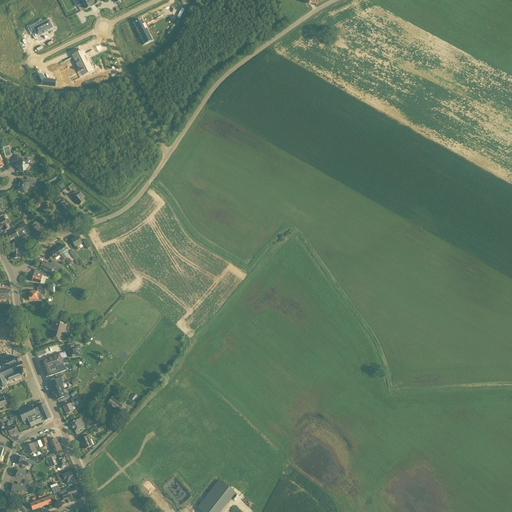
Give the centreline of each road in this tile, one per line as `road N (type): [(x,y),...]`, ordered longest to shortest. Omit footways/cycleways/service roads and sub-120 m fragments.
road 1 (unclassified): [(167,158),(216,82),(339,0)]
road 2 (tertiary): [(57,420),(28,350),(12,274)]
road 3 (residential): [(167,158),(106,33)]
road 4 (residential): [(12,274),(52,241),(116,215)]
